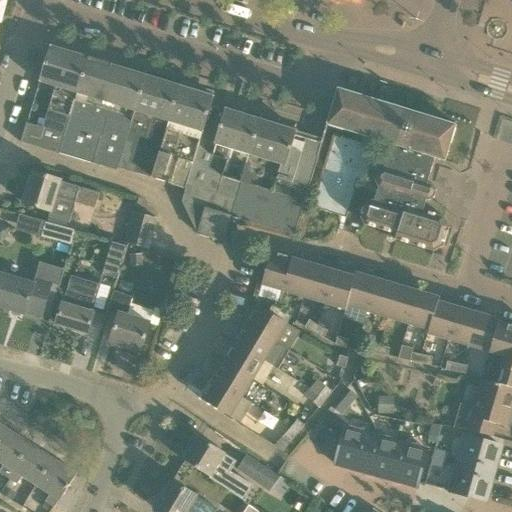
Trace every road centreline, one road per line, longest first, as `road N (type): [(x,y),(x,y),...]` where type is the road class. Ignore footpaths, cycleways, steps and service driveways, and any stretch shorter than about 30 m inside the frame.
road 1 (residential): [(117,404),(163,394),(218,294),(216,269),(186,241),(168,202),(0,147)]
road 2 (residential): [(36,6),(303,88),(321,41)]
road 3 (tertiary): [(321,41),(180,0)]
road 4 (residential): [(117,404),(0,366)]
road 5 (residential): [(0,121),(36,6)]
